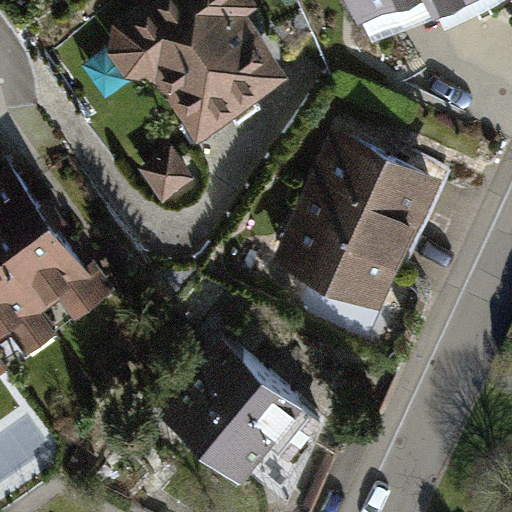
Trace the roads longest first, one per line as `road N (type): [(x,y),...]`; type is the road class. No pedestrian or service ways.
road 1 (unknown): [(0,48),(101,188),(153,229),(188,234),(232,197)]
road 2 (residential): [(401,511),(511,265)]
